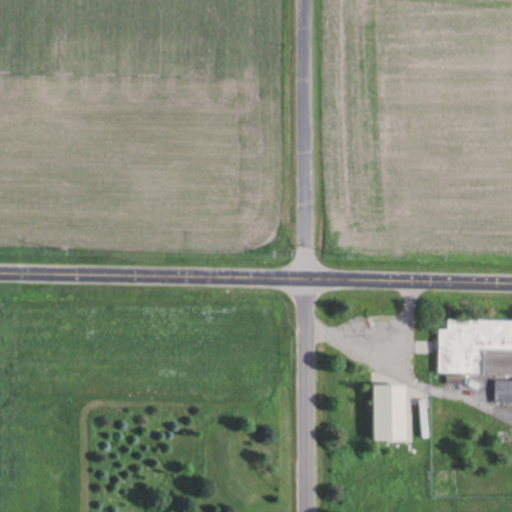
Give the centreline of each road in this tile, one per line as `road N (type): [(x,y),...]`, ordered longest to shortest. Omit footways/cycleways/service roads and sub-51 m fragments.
road 1 (tertiary): [(0,279),(511,288)]
road 2 (residential): [(307,511),(305,0)]
